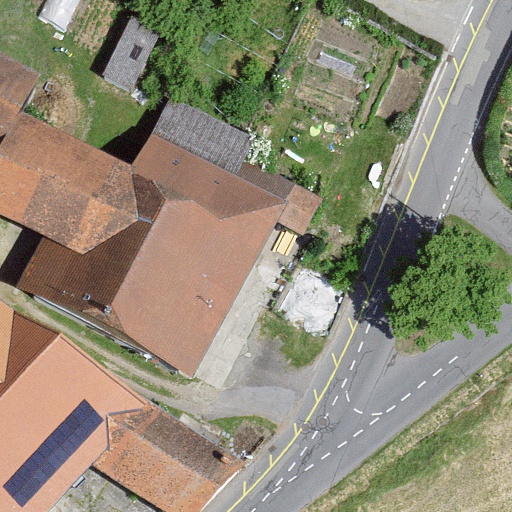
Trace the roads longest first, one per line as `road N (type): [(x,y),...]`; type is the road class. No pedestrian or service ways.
road 1 (tertiary): [(452,129),(309,465)]
road 2 (tertiary): [(511,319),(309,465)]
road 3 (tertiary): [(511,0),(452,129)]
